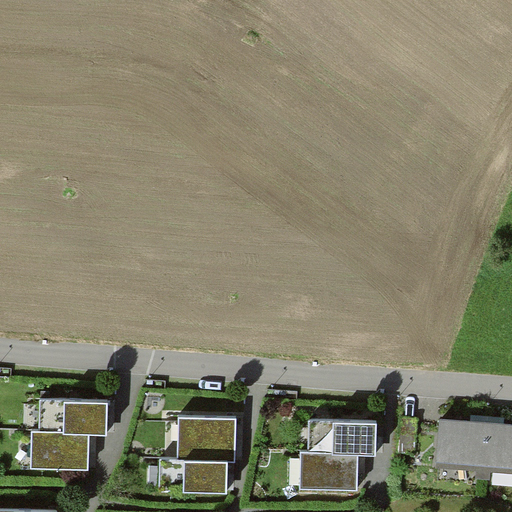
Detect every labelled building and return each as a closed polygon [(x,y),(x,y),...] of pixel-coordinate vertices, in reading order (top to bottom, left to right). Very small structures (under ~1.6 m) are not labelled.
[(45,434),(90,434),(109,434),(109,419),(109,402),(45,401),(45,434)] [(478,422),(440,418),(436,462),(511,468),(511,424),(497,423),(478,422)] [(303,450),(303,487),(360,488),(360,463),(360,454),(379,454),(379,441),(379,422),(312,421),(311,450),(303,450)] [(177,459),(228,459),(235,459),(235,435),(235,423),(177,424),(177,459)] [(32,434),(32,471),(90,471),(90,444),(90,434),(45,434),(32,434)] [(177,459),(160,459),(160,490),(228,489),(228,477),(228,459),(177,459)]
